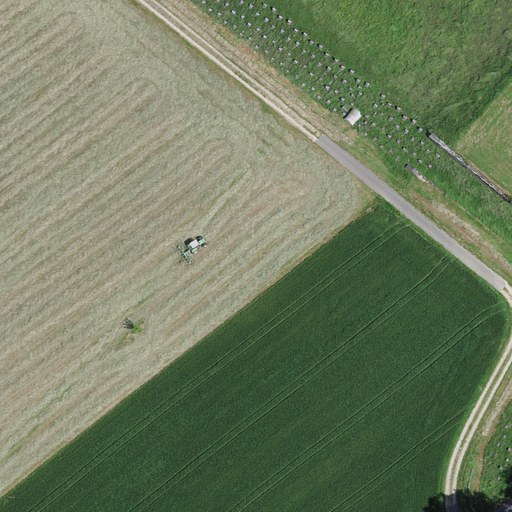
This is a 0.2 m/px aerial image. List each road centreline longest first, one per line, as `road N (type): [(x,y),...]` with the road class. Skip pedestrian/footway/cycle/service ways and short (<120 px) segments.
road 1 (track): [(511,296),(146,0)]
road 2 (track): [(454,511),(449,492),(463,446),(511,345)]
